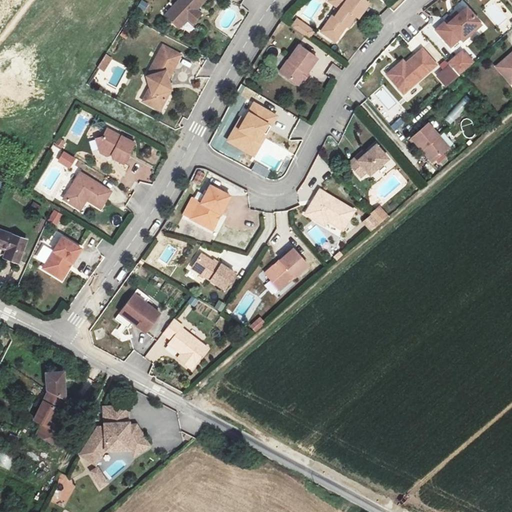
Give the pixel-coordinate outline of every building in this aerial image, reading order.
[(140,0),(139,0),(136,7),(145,12),(149,5),(140,0)] [(204,0),(179,0),(165,15),(178,28),(186,19),(191,24),(199,15),(193,9),(195,6),(197,8),(204,0)] [(328,0),(337,7),(332,15),(334,17),(335,21),(330,22),(322,32),(334,41),(346,25),(347,26),(351,21),(355,15),(358,17),(368,3),(364,0),(328,0)] [(193,9),(199,15),(202,13),(197,8),(195,6),(193,9)] [(445,21),(436,29),(450,46),(459,38),(478,21),(466,7),(458,14),(453,18),(447,23),(445,21)] [(287,11),(281,19),(287,24),(293,15),(287,11)] [(320,31),(322,32),(330,22),(335,21),(334,17),(332,15),(320,31)] [(297,18),(290,27),(305,38),(312,29),(297,18)] [(459,38),(462,40),(481,24),(478,21),(459,38)] [(190,34),(193,25),(184,22),(181,30),(190,34)] [(168,79),(181,55),(163,45),(152,66),(154,74),(147,76),(150,87),(152,94),(148,103),(160,109),(169,92),(167,85),(169,84),(168,79)] [(317,58),(298,45),(279,72),(298,84),(302,78),(305,79),(308,74),(306,73),(317,58)] [(106,52),(112,56),(116,49),(111,46),(106,52)] [(395,66),(386,74),(403,93),(436,64),(422,48),(405,63),(398,69),(395,66)] [(445,89),(474,62),(461,48),(439,68),(440,70),(433,76),(445,89)] [(103,58),(109,62),(112,56),(106,52),(103,58)] [(511,52),(496,66),(510,83),(511,81),(511,52)] [(405,63),(402,60),(395,66),(398,69),(405,63)] [(331,95),(336,80),(329,78),(324,93),(331,95)] [(152,94),(150,87),(143,101),(148,103),(152,94)] [(460,101),(444,119),(450,125),(466,106),(460,101)] [(270,126),(276,116),(254,103),(244,119),(233,139),(252,149),(266,124),(270,126)] [(240,117),(227,140),(253,155),(270,126),(266,124),(252,149),(233,139),(244,119),(240,117)] [(449,147),(428,123),(411,138),(421,150),(423,148),(434,160),(449,147)] [(123,163),(134,143),(107,129),(103,136),(96,138),(100,152),(105,151),(111,154),(112,157),(123,163)] [(355,157),(348,163),(360,177),(367,171),(369,174),(388,158),(376,144),(365,154),(357,160),(355,157)] [(423,148),(421,150),(432,162),(434,160),(423,148)] [(63,151),(57,162),(69,170),(76,159),(63,151)] [(365,154),(362,151),(355,157),(357,160),(365,154)] [(100,208),(110,192),(80,173),(63,199),(77,208),(83,198),(86,200),(100,208)] [(220,213),(229,195),(209,185),(200,203),(199,202),(190,218),(209,228),(217,212),(220,213)] [(354,210),(319,189),(305,213),(316,220),(319,215),(327,220),(343,229),(354,210)] [(77,208),(80,210),(86,200),(83,198),(77,208)] [(36,213),(40,207),(32,202),(29,208),(36,213)] [(380,206),(361,222),(370,232),(388,216),(380,206)] [(57,226),(63,215),(53,210),(47,221),(57,226)] [(209,228),(212,229),(220,213),(217,212),(209,228)] [(319,215),(316,220),(324,225),(327,220),(319,215)] [(39,231),(44,219),(38,217),(33,228),(39,231)] [(0,247),(5,250),(2,257),(17,262),(24,240),(0,231),(0,247)] [(72,262),(80,248),(61,237),(42,268),(57,277),(67,260),(72,262)] [(281,262),(266,275),(279,290),(308,265),(293,248),(279,260),(281,262)] [(224,250),(221,257),(231,260),(233,254),(224,250)] [(219,266),(201,254),(191,268),(224,289),(234,273),(220,264),(219,266)] [(57,277),(61,279),(72,262),(67,260),(57,277)] [(281,262),(279,260),(265,273),(266,275),(281,262)] [(150,297),(138,288),(115,318),(128,328),(133,321),(146,331),(160,313),(146,302),(150,297)] [(221,312),(226,304),(218,300),(214,309),(221,312)] [(250,325),(255,331),(265,322),(260,316),(250,325)] [(177,358),(191,369),(207,348),(181,328),(182,326),(173,319),(163,333),(171,339),(184,349),(181,353),(177,358)] [(171,339),(168,343),(181,353),(184,349),(171,339)] [(39,424),(34,435),(57,446),(66,428),(50,421),(61,397),(59,372),(42,373),(43,389),(45,390),(31,420),(39,424)] [(125,404),(99,405),(100,421),(97,422),(97,432),(89,433),(88,441),(75,454),(92,466),(103,452),(125,451),(129,457),(147,447),(133,423),(126,424),(125,404)] [(0,450),(0,465),(8,470),(15,458),(0,450)] [(106,485),(93,466),(86,471),(96,489),(106,485)] [(60,477),(51,498),(65,504),(75,484),(60,477)]
